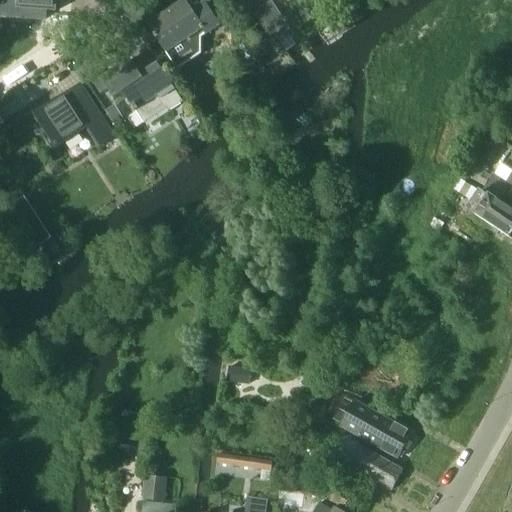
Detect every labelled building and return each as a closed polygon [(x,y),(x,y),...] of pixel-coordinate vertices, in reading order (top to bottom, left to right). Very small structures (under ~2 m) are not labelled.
[(2,0),(2,16),(12,16),(44,19),(45,11),(55,12),(55,0),(2,0)] [(150,24),(148,26),(167,54),(165,55),(176,71),(201,55),(201,38),(221,25),(206,3),(193,11),(185,0),(168,11),(170,15),(152,27),(150,24)] [(102,80),(95,84),(101,94),(108,90),(114,98),(124,91),(133,105),(131,107),(135,112),(135,111),(143,123),(166,108),(169,112),(183,103),(175,91),(158,65),(145,73),(140,76),(131,60),(101,78),(102,80)] [(486,85),(488,111),(494,111),(494,121),(510,120),(508,83),(492,84),(492,85),(486,85)] [(68,92),(31,115),(52,148),(87,126),(99,145),(112,137),(97,113),(85,120),(68,92)] [(105,112),(114,126),(122,121),(112,107),(105,112)] [(477,135),(476,143),(492,145),(493,137),(477,135)] [(498,198),(502,193),(511,200),(511,152),(496,176),(496,175),(492,181),(489,179),(482,188),(498,198)] [(468,210),(477,215),(476,216),(510,238),(511,235),(511,209),(490,195),(489,197),(480,192),(468,210)] [(355,402),(341,427),(398,459),(412,434),(355,402)] [(348,441),(338,459),(392,490),(402,471),(348,441)] [(219,454),(217,466),(231,468),(270,473),(271,462),(233,456),(219,454)] [(175,511),(176,506),(164,505),(167,480),(145,477),(143,501),(143,502),(141,511),(175,511)] [(348,509),(354,495),(336,488),(330,501),(348,509)] [(277,492),(276,503),(292,505),(293,494),(277,492)]
